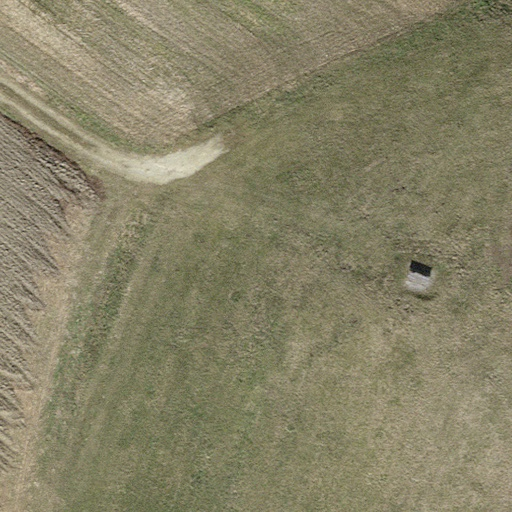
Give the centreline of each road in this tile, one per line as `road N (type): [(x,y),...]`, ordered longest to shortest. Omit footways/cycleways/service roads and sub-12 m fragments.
road 1 (track): [(0,78),(129,173),(170,187),(262,133)]
road 2 (track): [(129,173),(47,424)]
road 3 (track): [(490,0),(262,133)]
